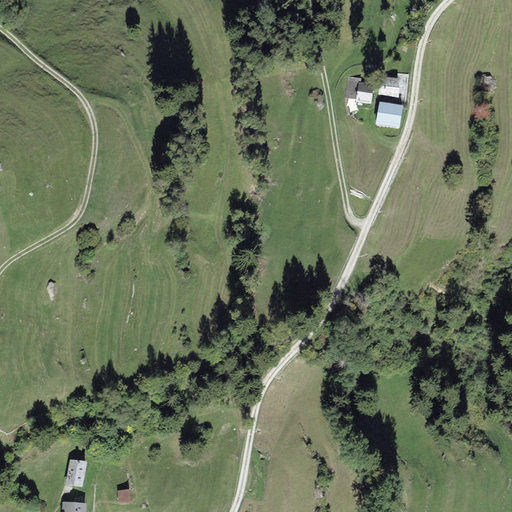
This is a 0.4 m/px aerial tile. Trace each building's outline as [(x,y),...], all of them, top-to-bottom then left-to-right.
[(346,98),(356,100),(359,84),(365,85),(366,79),(349,76),(346,98)] [(405,79),(382,77),(380,95),(403,97),(405,79)] [(365,85),(359,84),(356,100),(356,102),(371,104),(374,85),(365,85)] [(404,106),(380,102),(376,125),(400,129),(404,106)] [(88,462),(70,460),(66,486),(83,488),(88,462)] [(130,489),(118,491),(119,502),(131,501),(130,489)] [(87,511),(88,504),(63,502),(62,511),(87,511)]
